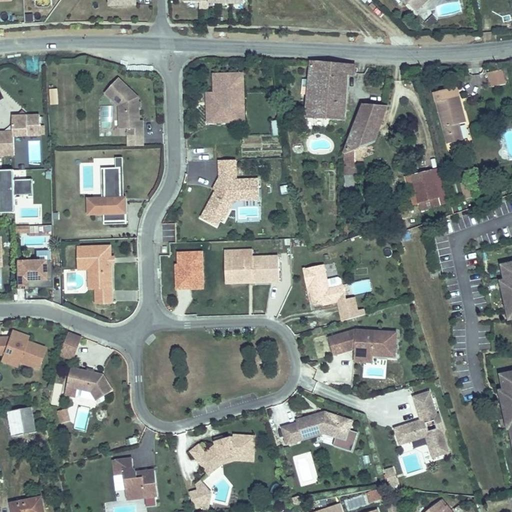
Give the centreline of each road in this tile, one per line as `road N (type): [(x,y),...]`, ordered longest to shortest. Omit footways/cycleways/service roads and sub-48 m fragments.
road 1 (residential): [(143,327),(141,409),(174,426),(276,396),(294,377),(295,363),(286,336),(263,322),(168,325)]
road 2 (tertiary): [(166,44),(435,51),(511,45)]
road 3 (residential): [(166,44),(174,158),(146,243),(143,327)]
road 4 (residential): [(480,388),(458,246),(470,232),(511,217)]
road 5 (tertiary): [(0,44),(166,44)]
road 6 (residential): [(143,327),(107,332),(56,312),(0,309)]
